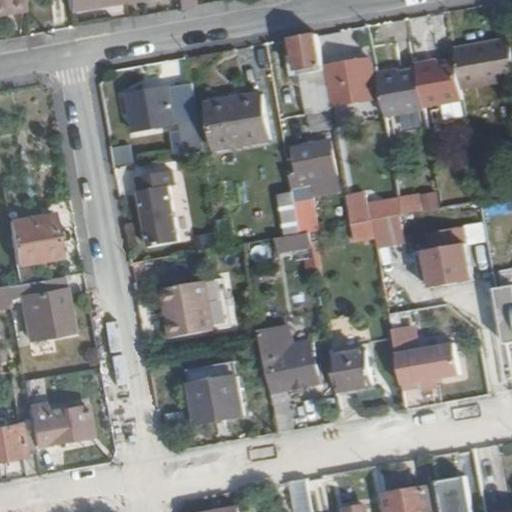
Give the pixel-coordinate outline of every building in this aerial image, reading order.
[(19,0),(0,0),(0,9),(4,9),(5,15),(22,12),(19,0)] [(122,3),(121,0),(66,0),(69,13),(122,3)] [(175,0),(177,8),(192,6),(191,0),(175,0)] [(328,87),(319,36),(290,41),(292,50),(288,51),(296,93),(328,87)] [(511,77),(511,57),(509,40),(455,50),(456,60),(461,87),(511,77)] [(377,100),(371,60),(330,67),(334,90),(329,91),(332,109),(377,100)] [(461,87),(456,60),(423,66),(423,71),(419,71),(426,112),(431,111),(431,107),(464,102),(461,87)] [(426,112),(419,71),(379,78),(386,118),(426,112)] [(199,117),(193,83),(127,96),(134,133),(176,125),(176,121),(199,117)] [(270,140),(262,95),(209,105),(217,150),(270,140)] [(314,131),(336,127),(333,110),(311,115),(314,131)] [(361,158),(358,134),(338,138),(339,147),(342,162),(361,158)] [(342,162),(339,147),(295,154),(300,184),(345,176),(342,162)] [(180,242),(171,188),(176,187),(174,171),(137,178),(150,247),(180,242)] [(373,221),(369,196),(349,199),(354,224),(371,221),(373,221)] [(426,211),(424,198),(402,203),(404,215),(411,214),(426,211)] [(386,231),(413,225),(411,214),(404,215),(373,221),(371,221),(384,290),(397,287),(386,231)] [(59,258),(52,217),(6,224),(14,266),(59,258)] [(245,244),(240,217),(218,221),(223,248),(245,244)] [(474,280),(468,243),(464,243),(461,227),(430,233),(433,248),(425,249),(432,287),(474,280)] [(511,269),(511,264),(490,267),(505,346),(511,344),(511,269)] [(71,331),(61,277),(5,287),(8,300),(20,299),(27,340),(71,331)] [(217,329),(207,280),(167,287),(177,336),(217,329)] [(8,300),(5,287),(0,288),(0,310),(9,309),(8,300)] [(24,339),(20,318),(11,320),(15,340),(24,339)] [(321,384),(312,341),(292,344),(289,327),(261,332),(272,389),(279,388),(281,391),(321,384)] [(461,376),(457,344),(418,351),(414,331),(392,335),(402,387),(419,384),(421,392),(432,390),(431,382),(461,376)] [(375,385),(369,352),(331,359),(337,393),(375,385)] [(245,416),(238,376),(189,385),(195,425),(245,416)] [(293,433),(287,401),(274,404),(280,435),(293,433)] [(89,438),(84,410),(43,417),(41,411),(28,413),(29,423),(34,448),(60,444),(62,449),(72,448),(72,441),(89,438)] [(0,459),(21,455),(16,425),(8,427),(6,421),(0,421),(0,459)] [(34,448),(29,423),(16,425),(21,455),(35,453),(34,448)] [(445,511),(477,511),(473,475),(442,478),(445,511)] [(291,511),(308,510),(302,481),(286,484),(290,511),(291,511)] [(427,511),(424,491),(382,498),(384,511),(427,511)]
